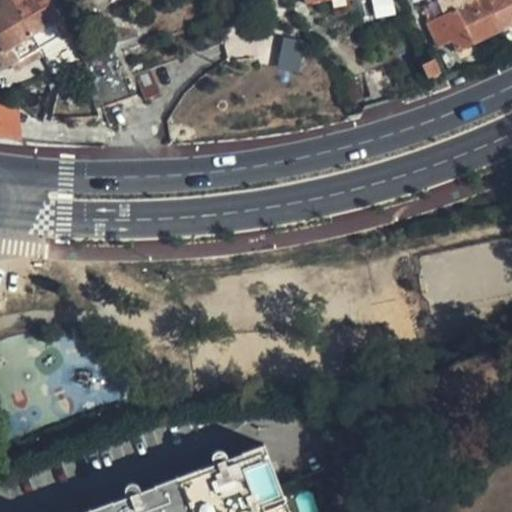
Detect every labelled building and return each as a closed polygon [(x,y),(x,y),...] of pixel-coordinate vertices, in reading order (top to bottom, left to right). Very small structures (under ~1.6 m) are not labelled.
[(0,0),(0,12),(21,0),(0,0)] [(21,0),(0,12),(0,46),(2,50),(62,17),(51,0),(21,0)] [(431,0),(438,16),(427,21),(438,46),(452,40),(456,50),(501,30),(486,0),(431,0)] [(511,0),(486,0),(501,30),(511,24),(511,0)] [(8,61),(67,27),(62,17),(2,50),(8,61)] [(15,73),(73,38),(67,27),(8,61),(15,73)] [(114,48),(85,58),(102,106),(131,95),(124,74),(114,48)] [(456,50),(441,56),(444,63),(450,76),(465,70),(456,50)] [(423,65),(429,78),(439,73),(433,60),(423,65)] [(151,65),(134,71),(142,92),(159,88),(151,65)] [(382,68),(360,75),(368,102),(390,96),(382,68)] [(267,511),(266,509),(263,501),(285,493),(269,446),(247,453),(250,462),(237,466),(234,458),(230,454),(225,453),(219,455),(218,456),(216,464),(218,472),(207,476),(204,468),(156,484),(159,492),(147,496),(145,488),(139,483),(132,484),(127,488),(126,494),(129,503),(115,507),(113,499),(74,511),(267,511)] [(250,462),(247,453),(234,458),(237,466),(250,462)] [(218,472),(216,464),(204,468),(207,476),(218,472)] [(159,492),(156,484),(145,488),(147,496),(159,492)] [(285,493),(263,501),(266,509),(288,502),(285,493)] [(129,503),(126,494),(113,499),(115,507),(129,503)]
